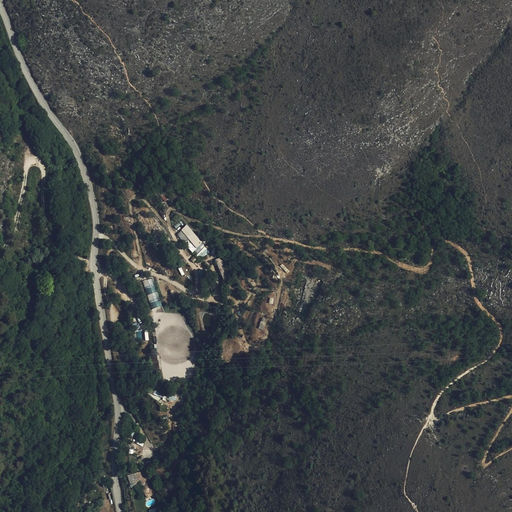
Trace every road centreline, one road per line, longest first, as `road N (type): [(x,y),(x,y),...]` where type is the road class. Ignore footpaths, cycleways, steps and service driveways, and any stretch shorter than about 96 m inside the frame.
road 1 (secondary): [(120,511),(116,402),(94,279),(89,182),(36,90),(0,4)]
road 2 (track): [(429,419),(448,385),(495,353),(501,338),(475,299),(462,248),(440,238),(421,270),(372,249),(270,236)]
road 3 (track): [(270,236),(170,208),(173,241),(199,272),(197,294),(138,266),(95,233)]
road 4 (track): [(138,266),(134,196),(173,241)]
